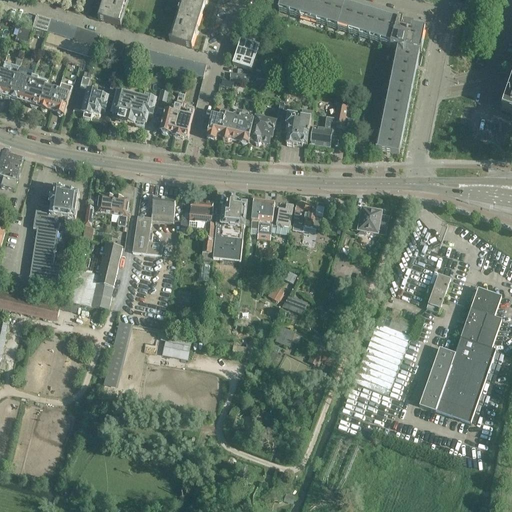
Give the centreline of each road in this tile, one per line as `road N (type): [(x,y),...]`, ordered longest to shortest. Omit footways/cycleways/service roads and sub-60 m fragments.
road 1 (secondary): [(417,185),(134,165),(52,152),(0,133)]
road 2 (residential): [(219,63),(13,0)]
road 3 (unclassified): [(417,185),(447,16)]
